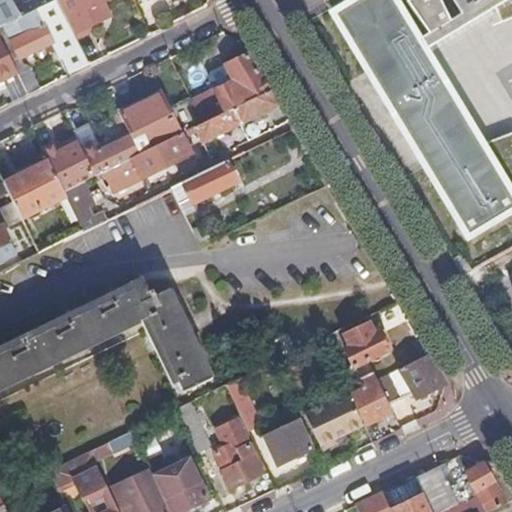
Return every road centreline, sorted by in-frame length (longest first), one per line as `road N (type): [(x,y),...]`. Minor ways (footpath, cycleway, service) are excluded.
road 1 (residential): [(506,415),(255,0)]
road 2 (residential): [(0,127),(255,0)]
road 3 (residential): [(506,415),(463,425),(287,511)]
